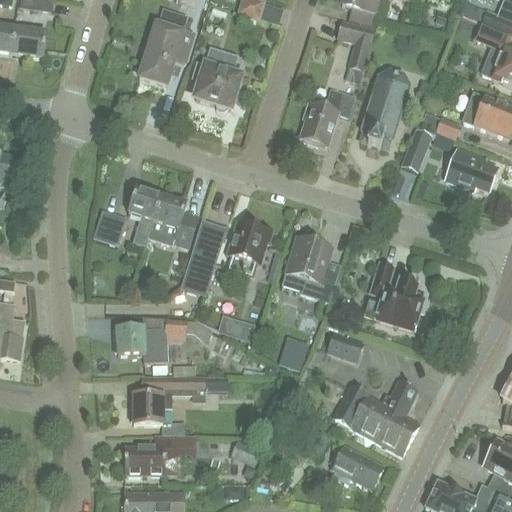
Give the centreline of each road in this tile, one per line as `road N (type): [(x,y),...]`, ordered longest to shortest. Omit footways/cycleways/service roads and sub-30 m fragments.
road 1 (residential): [(70,409),(55,237),(68,116)]
road 2 (residential): [(511,255),(250,174)]
road 3 (tertiary): [(402,511),(511,292)]
road 4 (residential): [(250,174),(68,116)]
road 5 (residential): [(250,174),(304,0)]
road 6 (residential): [(68,116),(103,0)]
